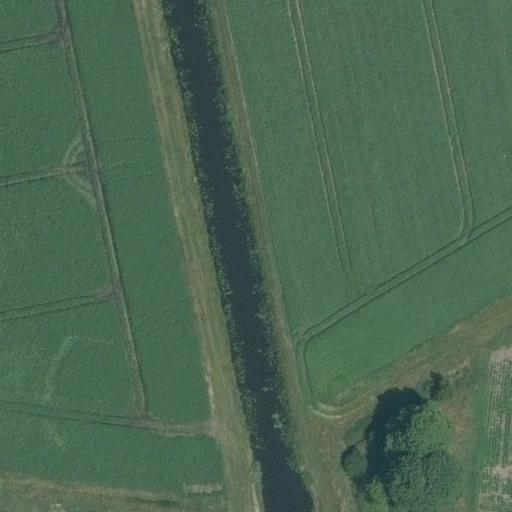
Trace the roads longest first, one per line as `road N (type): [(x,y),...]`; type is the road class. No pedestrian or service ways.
road 1 (track): [(239,470),(144,0)]
road 2 (track): [(511,315),(331,424)]
